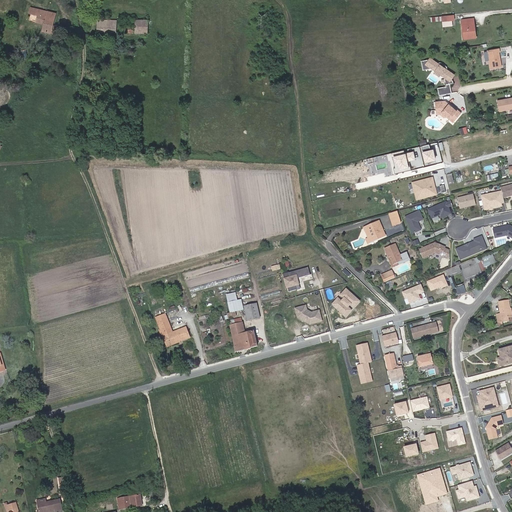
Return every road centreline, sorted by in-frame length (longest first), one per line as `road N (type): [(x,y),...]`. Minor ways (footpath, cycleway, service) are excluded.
road 1 (unclassified): [(470,309),(447,305),(0,427)]
road 2 (tertiary): [(470,309),(460,326),(458,369),(505,511)]
